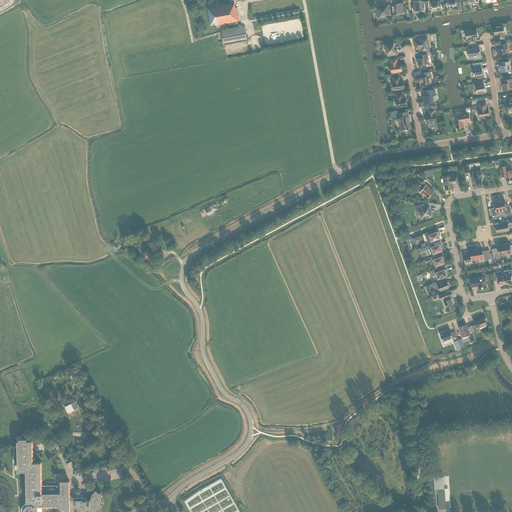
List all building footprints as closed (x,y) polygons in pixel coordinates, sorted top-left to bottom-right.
[(422,11),(425,10),(424,2),(421,2),(421,0),(414,1),(414,5),(413,5),(413,6),(412,7),(412,8),(413,12),(413,11),(422,9),(422,11)] [(439,2),(438,2),(437,0),(430,0),(431,1),(428,1),(429,10),(433,9),(432,8),(441,7),(441,8),(442,8),(441,4),(441,3),(440,2),(439,2)] [(236,27),(236,26),(241,25),(239,16),(238,16),(236,7),(235,7),(234,2),(207,7),(210,25),(216,24),(216,25),(224,24),(225,29),(221,30),(224,46),(247,42),(244,26),(236,27)] [(405,7),(404,7),(403,2),(396,4),(397,6),(392,6),(394,15),(398,14),(398,13),(407,12),(407,13),(407,9),(406,8),(406,7),(405,7)] [(381,9),(381,8),(376,9),(378,18),(383,18),(382,15),(385,15),(390,15),(388,5),(383,6),(384,8),(381,9)] [(498,34),(498,40),(505,39),(504,34),(504,33),(503,26),(500,27),(500,26),(497,27),(493,28),(494,35),(498,34)] [(470,30),(467,31),(467,32),(466,32),(467,39),(468,39),(468,44),(475,43),(475,38),(478,37),(477,30),(470,31),(470,30)] [(421,48),(422,51),(429,50),(427,38),(419,39),(420,41),(415,42),(416,49),(421,48)] [(384,49),(387,49),(387,51),(387,56),(397,54),(397,50),(394,50),(394,48),(394,43),(384,44),(384,49)] [(497,49),(498,55),(508,53),(507,43),(499,45),(499,48),(497,49)] [(476,59),(481,59),(479,48),(468,49),(469,60),(476,59)] [(417,59),(418,65),(429,63),(427,54),(419,55),(420,59),(417,59)] [(391,66),(392,73),(402,71),(401,64),(398,65),(397,59),(390,60),(391,66)] [(502,66),(499,66),(500,72),(511,71),(509,61),(501,62),(502,66)] [(473,73),(475,72),(475,77),(483,76),(483,71),(482,71),(481,65),(472,67),(473,73)] [(422,77),(420,78),(421,85),(432,83),(430,72),(422,73),(422,77)] [(394,90),(404,89),(403,81),(400,82),(399,76),(393,77),(394,83),(393,83),(394,90)] [(503,90),(511,88),(511,78),(504,80),(504,83),(502,84),(503,90)] [(478,94),(486,93),(485,88),(484,88),(483,82),(475,84),(476,89),(477,89),(478,94)] [(423,97),(424,103),(436,101),(435,95),(436,95),(435,89),(424,91),(424,96),(423,97)] [(397,107),(407,106),(406,99),(403,99),(402,94),(396,95),(397,100),(396,100),(397,107)] [(486,102),(479,103),(480,110),(478,110),(480,118),(483,117),(483,118),(488,118),(487,117),(487,116),(489,116),(488,109),(487,109),(486,102)] [(434,109),(428,110),(429,115),(426,116),(427,123),(430,122),(430,127),(437,126),(435,114),(434,109)] [(401,129),(401,130),(410,128),(408,112),(399,113),(400,117),(397,117),(398,124),(401,124),(401,129)] [(456,128),(463,127),(463,122),(470,121),(469,114),(461,115),(461,114),(455,115),(456,116),(454,116),(455,117),(454,117),(455,121),(456,128)] [(506,180),(511,179),(511,171),(511,170),(508,171),(507,166),(500,167),(502,175),(505,174),(506,180)] [(481,179),(482,179),(481,170),(473,171),(474,178),(475,178),(476,184),(482,183),(481,179)] [(453,184),(455,183),(455,184),(459,183),(458,176),(452,177),(452,176),(443,178),(445,190),(454,188),(453,184)] [(421,187),(426,181),(422,177),(417,183),(421,187)] [(423,195),(424,194),(428,198),(433,192),(429,188),(429,187),(426,185),(426,186),(424,184),(422,186),(424,188),(420,192),(423,195)] [(205,209),(207,214),(229,204),(227,200),(205,209)] [(506,206),(505,200),(499,201),(502,215),(511,213),(510,205),(506,206)] [(494,202),(495,208),(491,208),(492,216),(502,215),(499,201),(494,202)] [(431,213),(429,207),(424,208),(423,204),(415,206),(416,213),(420,212),(421,218),(428,217),(428,218),(432,217),(431,213)] [(501,231),(501,232),(509,231),(507,224),(500,225),(500,226),(496,227),(497,232),(501,231)] [(438,234),(440,234),(439,231),(432,234),(431,231),(425,233),(428,239),(430,238),(431,241),(440,238),(438,234)] [(142,247),(143,248),(142,250),(143,251),(142,252),(145,259),(151,255),(150,252),(152,251),(153,252),(157,250),(152,241),(151,242),(148,244),(142,247)] [(428,246),(422,248),(424,252),(429,250),(430,251),(431,254),(434,253),(434,254),(442,250),(441,247),(442,246),(441,244),(435,246),(434,243),(428,245),(428,246)] [(496,256),(499,256),(505,255),(504,244),(497,245),(498,248),(491,249),(493,260),(497,259),(496,256)] [(489,250),(483,251),(482,248),(476,249),(478,260),(483,259),(484,260),(491,259),(489,250)] [(470,250),(471,255),(464,256),(466,264),(472,263),(472,261),(478,260),(476,249),(470,250)] [(436,256),(430,258),(432,263),(435,262),(436,266),(444,263),(443,259),(444,259),(443,256),(437,258),(436,256)] [(435,269),(429,271),(431,277),(437,275),(438,279),(446,276),(445,272),(446,272),(445,269),(436,273),(435,269)] [(500,271),(498,272),(500,285),(506,284),(504,275),(501,276),(500,271)] [(477,278),(470,279),(471,286),(478,285),(478,289),(487,287),(485,277),(477,278)] [(435,288),(439,287),(440,291),(449,287),(447,281),(440,284),(439,281),(433,283),(435,288)] [(439,295),(441,300),(443,299),(444,301),(447,311),(455,309),(451,299),(448,300),(448,297),(447,295),(446,292),(439,295)] [(487,321),(486,319),(485,319),(484,319),(484,318),(474,321),(475,325),(472,327),(474,333),(479,332),(478,328),(487,325),(485,322),(486,321),(487,321)] [(462,337),(467,335),(469,338),(471,338),(472,341),(476,340),(473,332),(469,333),(466,324),(459,327),(462,337)] [(454,341),(457,339),(455,332),(451,333),(450,330),(440,334),(443,342),(453,338),(454,341)] [(101,506),(103,504),(101,503),(101,498),(102,497),(102,496),(101,495),(101,493),(99,493),(96,490),(91,495),(93,497),(91,499),(91,501),(86,501),(85,502),(83,502),(83,495),(76,495),(76,498),(70,498),(70,481),(61,482),(61,486),(42,486),(41,463),(33,463),(33,441),(27,441),(27,439),(20,439),(20,441),(18,441),(18,471),(26,471),(27,503),(22,508),(22,511),(37,511),(37,506),(61,506),(61,511),(70,511),(70,500),(76,500),(76,504),(74,505),(76,507),(76,508),(77,509),(78,509),(81,511),(95,511),(96,511),(99,508),(100,508),(101,507),(101,506)] [(444,488),(443,476),(433,477),(434,489),(438,489),(444,488)] [(439,509),(446,509),(444,488),(438,489),(439,509)]
